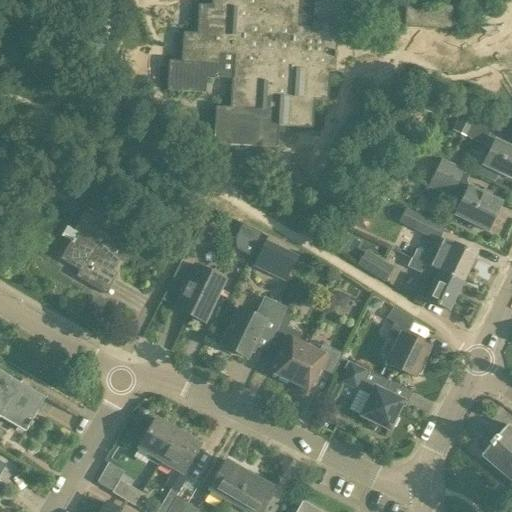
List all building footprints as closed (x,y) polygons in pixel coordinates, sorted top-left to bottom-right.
[(165,90),(165,92),(204,94),(204,80),(218,80),(219,76),(232,76),(230,109),(216,108),(214,128),(213,144),(213,145),(233,146),(277,149),(278,127),(287,128),(312,129),(314,101),(328,102),(330,74),(335,74),(336,60),(337,60),(337,53),(336,53),(338,33),(338,24),(325,24),(325,29),(313,28),(311,28),(299,27),(300,0),(312,0),(314,0),(210,0),(210,7),(197,6),(195,33),(195,35),(183,34),(181,63),(167,62),(166,77),(165,90)] [(451,31),(452,7),(405,4),(403,28),(451,31)] [(427,97),(422,107),(447,119),(452,109),(427,97)] [(454,132),(490,149),(482,166),(477,176),(493,184),(498,174),(511,180),(511,178),(511,149),(487,137),(492,128),(463,114),(454,132)] [(389,147),(375,139),(363,160),(378,168),(389,147)] [(404,147),(394,165),(407,173),(417,154),(404,147)] [(463,198),(454,216),(486,232),(500,203),(457,182),(462,172),(440,162),(430,183),(463,198)] [(49,180),(42,191),(64,203),(70,192),(49,180)] [(75,277),(105,295),(135,244),(83,213),(73,231),(79,234),(75,241),(72,239),(62,257),(81,268),(75,277)] [(420,218),(413,231),(438,243),(444,231),(420,218)] [(260,234),(242,225),(235,239),(235,249),(249,256),(259,235),(260,234)] [(265,241),(253,268),(285,283),(297,257),(265,241)] [(418,253),(414,260),(461,284),(475,254),(451,243),(442,264),(418,253)] [(366,252),(357,267),(384,284),(393,269),(366,252)] [(424,300),(448,311),(461,284),(414,260),(414,261),(411,259),(407,267),(410,269),(434,280),(424,300)] [(225,281),(195,266),(174,309),(204,324),(205,323),(201,321),(207,310),(211,311),(225,281)] [(33,272),(28,269),(24,276),(29,279),(33,272)] [(349,297),(338,293),(333,304),(344,309),(349,297)] [(371,309),(378,308),(381,302),(375,298),(370,299),(367,305),(371,309)] [(236,353),(240,355),(247,359),(250,353),(253,355),(257,347),(264,350),(284,309),(264,299),(255,317),(238,309),(226,332),(220,346),(222,350),(231,355),(236,353)] [(414,378),(428,348),(404,336),(406,331),(413,321),(393,308),(386,318),(394,323),(388,334),(390,338),(396,341),(385,364),(414,378)] [(280,351),(269,373),(290,383),(308,347),(296,342),(300,334),(281,324),(270,346),(280,351)] [(322,344),(318,352),(308,347),(290,383),(310,393),(321,371),(333,376),(343,355),(322,344)] [(384,393),(390,382),(354,365),(348,362),(339,384),(356,393),(358,390),(369,396),(360,417),(388,431),(402,402),(384,393)] [(44,399),(0,372),(0,419),(24,433),(44,399)] [(154,420),(138,448),(161,462),(177,434),(154,420)] [(511,428),(509,426),(499,437),(496,434),(489,442),(492,445),(483,456),(511,480),(511,428)] [(199,446),(177,434),(161,462),(174,469),(165,484),(178,492),(194,464),(190,462),(199,446)] [(206,492),(231,506),(250,475),(225,460),(206,492)] [(260,511),(267,501),(274,490),(250,475),(231,506),(228,511),(260,511)] [(140,494),(119,481),(112,494),(133,506),(140,494)] [(182,511),(187,504),(176,497),(171,506),(167,511),(182,511)] [(119,511),(105,503),(100,511),(119,511)] [(317,511),(302,503),(296,511),(317,511)]
